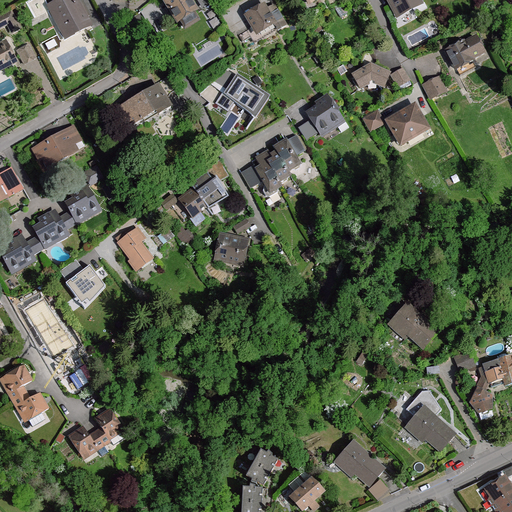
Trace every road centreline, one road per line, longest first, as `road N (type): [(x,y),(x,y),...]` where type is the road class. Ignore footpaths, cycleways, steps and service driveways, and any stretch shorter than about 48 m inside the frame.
road 1 (residential): [(111,18),(187,83),(268,230)]
road 2 (residential): [(111,18),(126,50),(122,76),(0,146)]
road 3 (residential): [(511,451),(381,511)]
road 4 (residential): [(77,407),(64,400),(0,291)]
